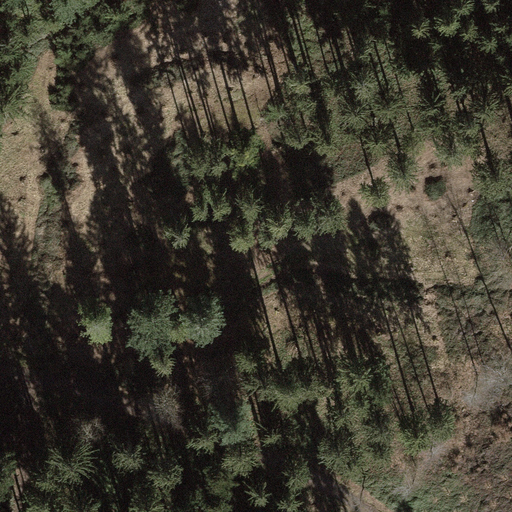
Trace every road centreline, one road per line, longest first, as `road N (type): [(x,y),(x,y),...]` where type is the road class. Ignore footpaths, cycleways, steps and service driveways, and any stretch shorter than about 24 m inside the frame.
road 1 (track): [(0,366),(213,432),(368,511)]
road 2 (track): [(31,374),(29,511)]
